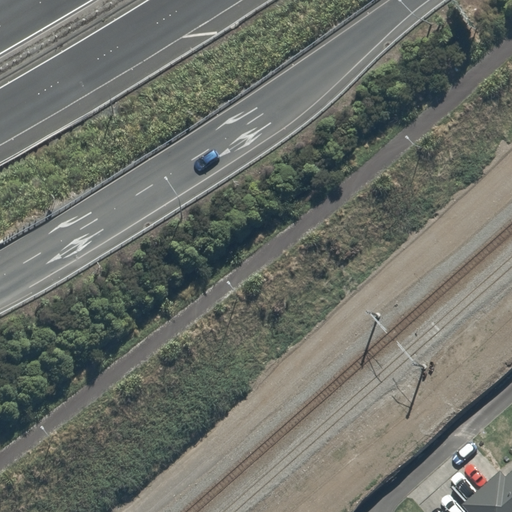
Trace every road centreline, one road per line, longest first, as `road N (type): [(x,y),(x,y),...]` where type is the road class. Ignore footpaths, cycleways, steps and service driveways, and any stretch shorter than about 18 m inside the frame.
road 1 (trunk): [(402,0),(262,115),(0,278)]
road 2 (trunk): [(191,0),(0,114)]
road 3 (residential): [(395,511),(511,408)]
